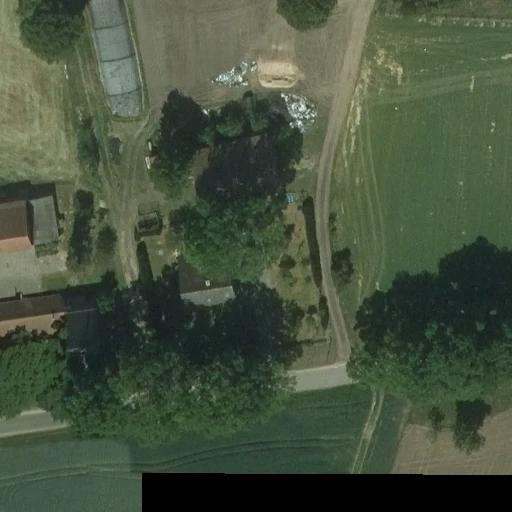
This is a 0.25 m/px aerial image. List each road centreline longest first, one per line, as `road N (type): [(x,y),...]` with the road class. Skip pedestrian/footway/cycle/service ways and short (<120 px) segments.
road 1 (unclassified): [(511,352),(0,428)]
road 2 (unknown): [(163,404),(145,255)]
